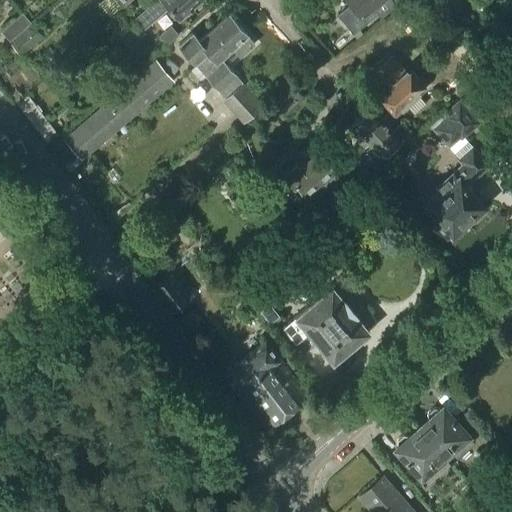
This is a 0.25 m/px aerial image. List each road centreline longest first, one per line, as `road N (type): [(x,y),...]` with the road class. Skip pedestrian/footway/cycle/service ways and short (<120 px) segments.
road 1 (tertiary): [(278,487),(0,120)]
road 2 (tertiary): [(511,280),(278,487)]
road 3 (track): [(108,263),(0,364)]
